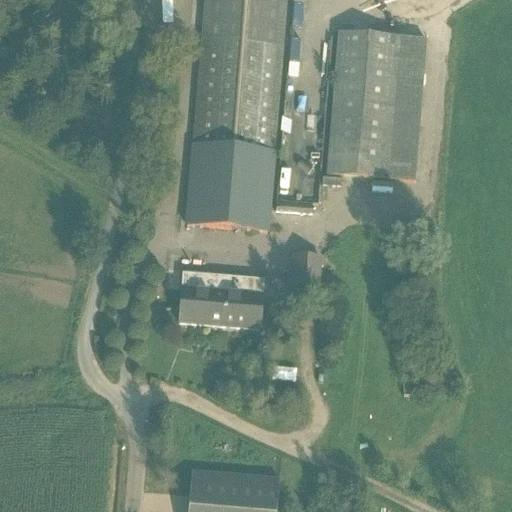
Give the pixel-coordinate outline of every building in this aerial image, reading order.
[(273,155),(285,0),(205,0),(186,229),(267,235),(273,155)] [(414,186),(426,43),(339,35),(327,179),(414,186)] [(372,184),(371,193),(392,195),(393,185),(372,184)] [(275,215),(311,217),(312,208),(276,206),(275,215)] [(321,258),(293,256),(290,295),(318,298),(321,258)] [(225,280),(182,277),(178,327),(222,330),(249,307),(223,296),(225,280)] [(249,307),(222,330),(259,333),(263,283),(225,280),(223,296),(249,307)] [(440,400),(440,383),(403,383),(403,400),(440,400)] [(274,511),(277,483),(191,475),(187,511),(274,511)] [(349,509),(349,500),(340,501),(341,509),(349,509)]
